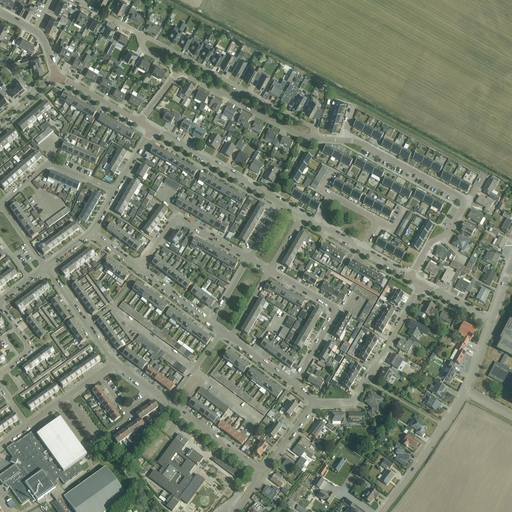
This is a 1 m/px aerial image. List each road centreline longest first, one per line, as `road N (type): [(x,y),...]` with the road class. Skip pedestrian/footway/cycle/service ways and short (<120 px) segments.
road 1 (residential): [(311,138),(311,126),(141,34)]
road 2 (residential): [(316,402),(356,399),(421,285)]
road 3 (residential): [(311,138),(180,70)]
road 4 (residential): [(281,203),(154,130)]
road 5 (residential): [(383,511),(465,390)]
road 6 (residential): [(464,201),(343,140)]
